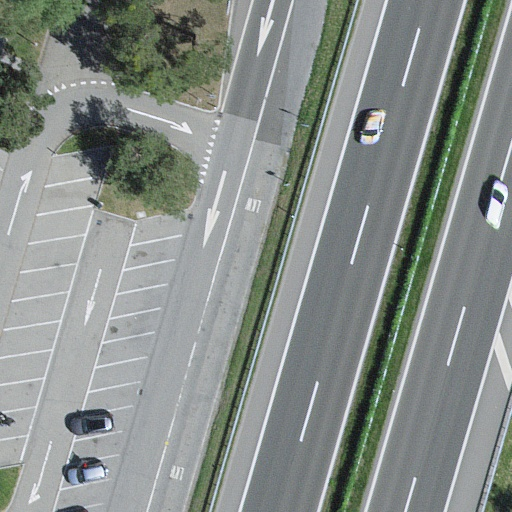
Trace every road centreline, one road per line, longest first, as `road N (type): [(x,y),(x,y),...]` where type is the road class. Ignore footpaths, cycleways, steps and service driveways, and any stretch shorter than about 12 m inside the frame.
road 1 (motorway): [(424,0),(277,511)]
road 2 (motorway): [(406,511),(511,145)]
